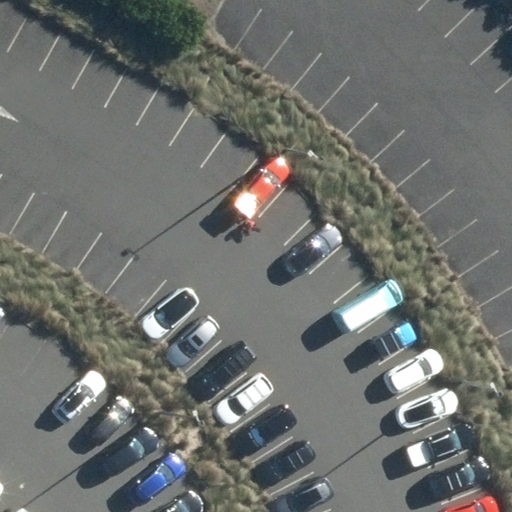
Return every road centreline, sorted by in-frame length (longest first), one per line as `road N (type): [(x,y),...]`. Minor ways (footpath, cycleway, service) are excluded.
road 1 (unknown): [(0,67),(50,73),(118,111),(360,427),(391,511)]
road 2 (unknown): [(511,135),(451,64),(373,0)]
road 3 (unknown): [(104,511),(0,404)]
